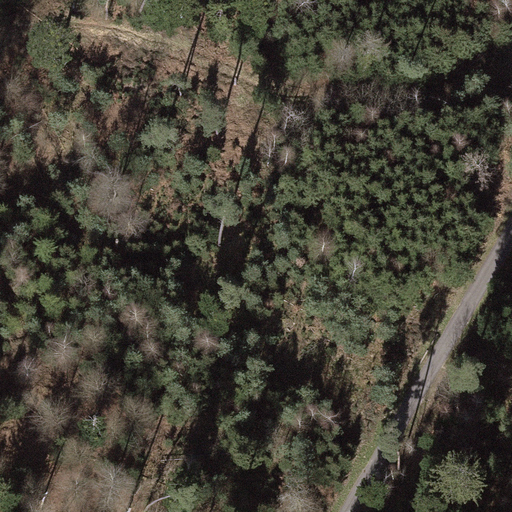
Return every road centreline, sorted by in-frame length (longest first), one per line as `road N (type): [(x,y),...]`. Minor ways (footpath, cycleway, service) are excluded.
road 1 (track): [(511,68),(443,97),(207,63),(117,29),(38,23),(0,31)]
road 2 (unclassified): [(347,511),(511,236)]
